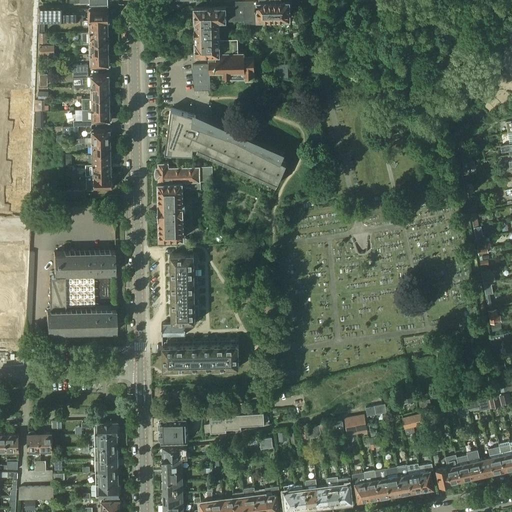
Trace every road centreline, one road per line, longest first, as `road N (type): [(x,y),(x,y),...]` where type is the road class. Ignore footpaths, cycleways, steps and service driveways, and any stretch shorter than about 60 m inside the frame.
road 1 (residential): [(139,375),(133,59)]
road 2 (unknown): [(36,373),(41,253),(62,233),(137,228)]
road 3 (residential): [(139,375),(0,372)]
road 4 (residential): [(139,375),(143,511)]
